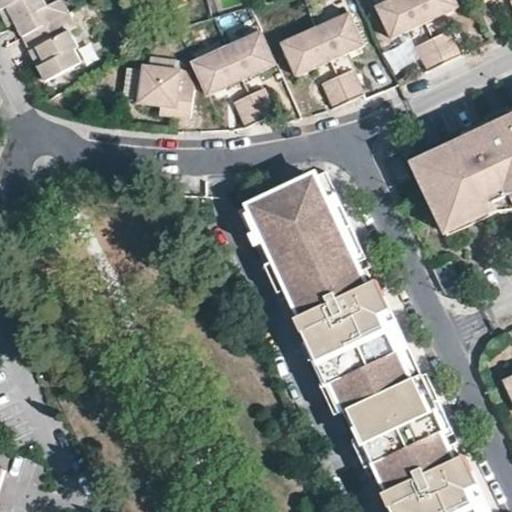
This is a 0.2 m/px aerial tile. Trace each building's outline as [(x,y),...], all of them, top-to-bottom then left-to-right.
[(0,0),(0,13),(2,17),(8,29),(16,24),(23,37),(69,13),(62,0),(61,0),(48,7),(44,0),(0,0)] [(114,0),(120,9),(131,4),(129,0),(114,0)] [(161,0),(167,9),(183,0),(161,0)] [(426,23),(415,0),(386,0),(376,5),(392,39),(403,34),(426,23)] [(460,7),(457,0),(415,0),(426,23),(449,12),(460,7)] [(367,45),(352,11),(315,28),(331,62),(355,51),(367,45)] [(69,13),(23,37),(38,65),(47,81),(82,63),(75,50),(80,48),(70,30),(77,27),(69,13)] [(331,62),(315,28),(283,43),(299,77),(313,71),(331,62)] [(460,57),(447,30),(432,37),(445,64),(460,57)] [(278,66),(262,32),(228,48),(244,82),(269,70),(278,66)] [(445,64),(432,37),(418,44),(430,71),(445,64)] [(244,82),(228,48),(194,63),(210,97),(224,91),(244,82)] [(185,70),(144,64),(139,104),(162,106),(180,109),(179,117),(185,118),(192,119),(197,85),(183,83),(185,70)] [(365,96),(353,69),(338,76),(351,103),(365,96)] [(351,103),(338,76),(323,83),(336,110),(351,103)] [(278,115),(266,88),(251,95),(263,122),(278,115)] [(263,122),(251,95),(235,102),(248,129),(263,122)] [(180,109),(162,106),(161,114),(179,117),(180,109)] [(511,109),(500,115),(489,120),(492,127),(418,162),(452,234),(503,210),(503,211),(511,209),(511,109)] [(407,166),(402,156),(389,162),(399,183),(412,177),(407,166)] [(416,365),(384,299),(374,303),(360,275),(367,272),(371,270),(326,174),(242,214),(262,255),(272,250),(298,304),(302,302),(308,316),(302,319),(298,320),(308,340),(317,361),(324,358),(349,412),(354,410),(386,479),(390,477),(396,490),(390,493),(386,495),(394,511),(490,511),(472,473),(461,478),(448,449),(454,446),(459,445),(434,392),(427,376),(422,378),(416,365)] [(298,304),(272,250),(262,255),(287,309),(296,305),(298,304)] [(384,299),(377,283),(373,286),(369,278),(367,272),(360,275),(374,303),(384,299)] [(308,316),(302,302),(298,304),(296,305),(302,319),(308,316)] [(349,412),(324,358),(317,361),(308,340),(304,342),(339,417),(349,412)] [(386,479),(354,410),(349,412),(362,439),(356,442),(376,484),(386,479)] [(472,473),(465,458),(461,460),(457,453),(454,446),(448,449),(461,478),(472,473)] [(396,490),(390,477),(386,479),(383,480),(390,493),(396,490)]
